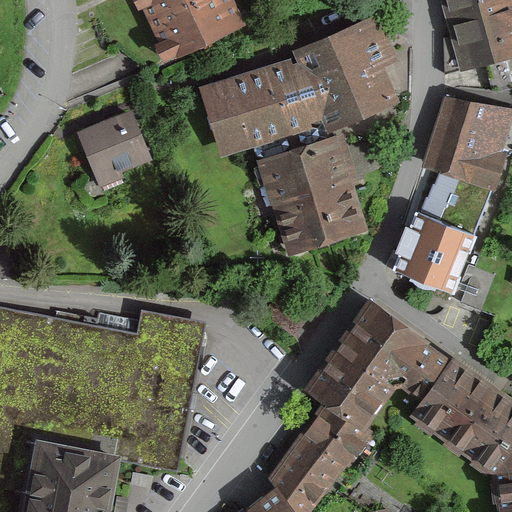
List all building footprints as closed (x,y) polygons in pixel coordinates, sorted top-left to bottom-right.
[(237,23),(226,0),(149,0),(150,1),(142,4),(161,44),(169,40),(175,53),(237,23)] [(511,9),(509,0),(442,0),(452,37),(442,39),(443,75),(483,64),(492,93),(511,87),(511,9)] [(329,125),(389,99),(374,64),(388,58),(372,22),(299,54),(329,125)] [(256,139),(306,123),(288,66),(205,92),(223,149),(256,139)] [(511,152),(511,110),(446,99),(443,111),(449,113),(444,129),(437,127),(426,164),(451,173),(492,186),(500,159),(497,158),(499,148),(511,152)] [(146,157),(129,116),(105,126),(79,137),(96,177),(146,157)] [(308,128),(306,123),(256,139),(258,143),(253,149),(255,157),(263,158),(264,163),(263,163),(290,250),(359,228),(332,142),(326,144),(324,138),(317,136),(315,129),(308,128)] [(456,287),(478,231),(419,208),(397,263),(456,287)] [(264,315),(291,334),(308,310),(281,291),(264,315)] [(360,427),(395,379),(420,344),(422,340),(369,303),(307,389),(326,402),(327,403),(360,427)] [(0,511),(25,511),(39,442),(114,457),(175,470),(200,335),(137,324),(135,334),(94,326),(96,319),(55,311),(53,318),(0,308),(0,511)] [(423,399),(448,364),(420,344),(395,379),(423,399)] [(448,364),(423,399),(412,414),(494,473),(511,448),(511,404),(450,361),(448,364)] [(360,427),(327,403),(326,402),(270,480),(275,488),(293,511),(302,511),(341,463),(345,465),(369,435),(360,427)] [(25,511),(103,511),(114,457),(39,442),(25,511)] [(511,511),(511,448),(494,473),(500,511),(511,511)] [(293,511),(275,488),(270,480),(268,482),(274,489),(244,511),(293,511)]
